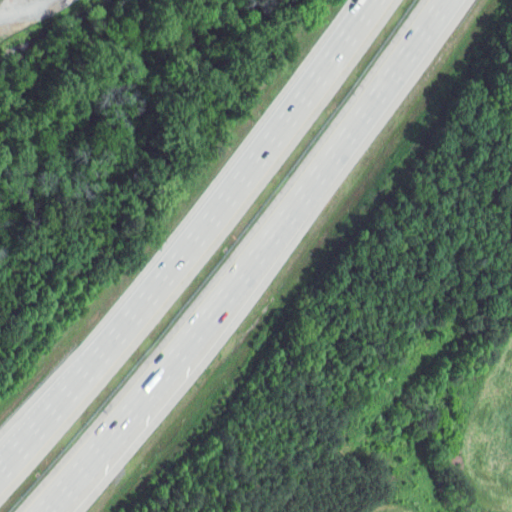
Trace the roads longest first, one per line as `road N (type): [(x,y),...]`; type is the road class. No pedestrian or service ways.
road 1 (motorway): [(34,511),(182,345),(440,0)]
road 2 (motorway): [(374,0),(181,258),(0,469)]
